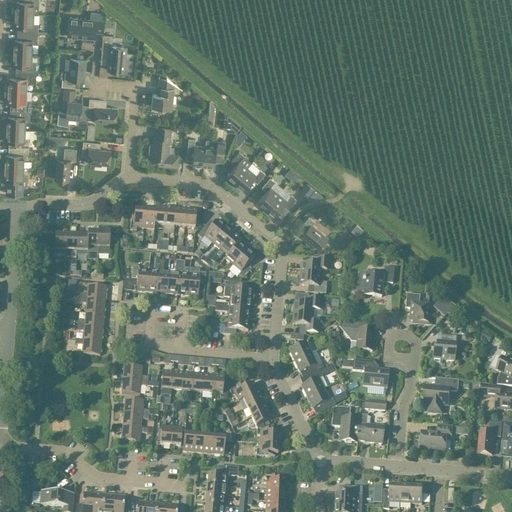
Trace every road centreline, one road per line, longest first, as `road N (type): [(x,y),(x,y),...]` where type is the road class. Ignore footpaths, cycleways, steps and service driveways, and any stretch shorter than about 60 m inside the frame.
road 1 (residential): [(321,465),(272,358),(281,246)]
road 2 (residential): [(185,490),(96,483),(53,452),(0,448)]
road 3 (unclassified): [(281,246),(215,188),(126,180)]
road 4 (unclassified): [(126,180),(133,94),(94,86)]
road 5 (unclassified): [(16,207),(99,206),(126,180)]
